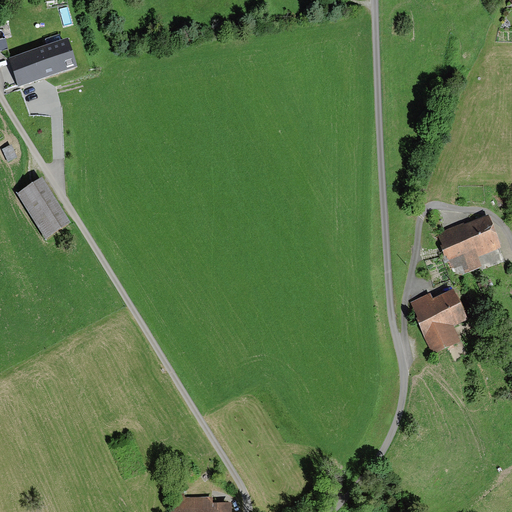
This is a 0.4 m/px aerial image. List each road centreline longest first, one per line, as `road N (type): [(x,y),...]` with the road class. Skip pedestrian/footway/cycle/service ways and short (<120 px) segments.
road 1 (unclassified): [(0,98),(241,489),(246,511)]
road 2 (unclassified): [(374,0),(389,317),(401,359)]
road 3 (residential): [(511,244),(492,213),(423,207),(401,359)]
road 4 (unclassified): [(401,359),(387,439),(330,511)]
